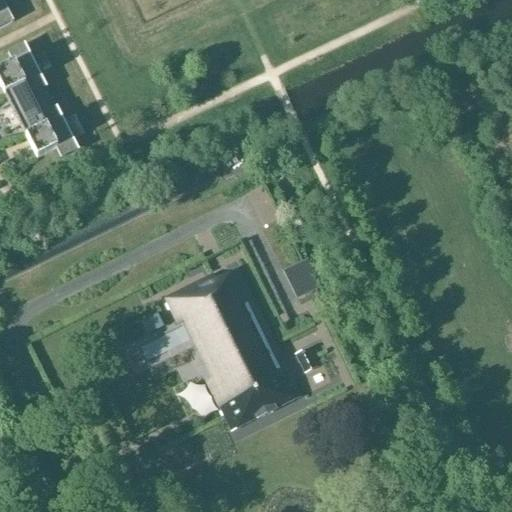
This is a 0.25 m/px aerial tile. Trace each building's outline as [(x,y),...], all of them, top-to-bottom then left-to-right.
[(0,0),(0,30),(12,24),(0,0)] [(25,86),(30,97),(46,89),(24,46),(8,55),(13,65),(0,72),(0,86),(5,96),(25,86)] [(26,139),(46,129),(41,118),(57,110),(46,89),(30,97),(25,86),(5,96),(26,139)] [(57,110),(41,118),(46,129),(26,139),(37,160),(56,150),(62,161),(78,153),(57,110)] [(275,411),(300,399),(237,271),(217,281),(215,277),(166,301),(179,326),(183,324),(209,379),(206,381),(231,433),(256,421),(256,422),(276,412),(275,411)] [(305,374),(316,369),(308,352),(297,357),(305,374)]
